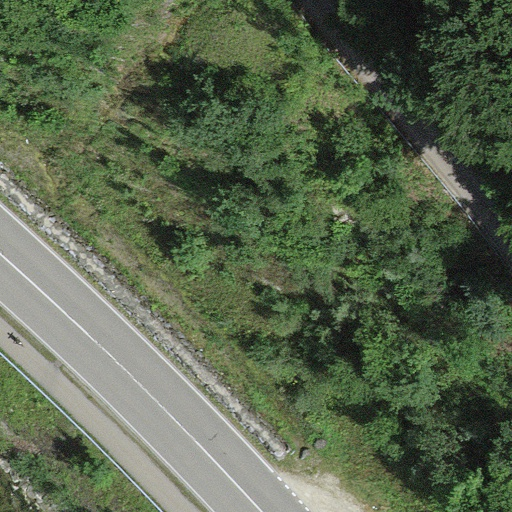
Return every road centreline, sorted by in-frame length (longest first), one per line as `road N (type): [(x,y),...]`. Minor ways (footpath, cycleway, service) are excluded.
road 1 (primary): [(0,242),(232,463),(269,511)]
road 2 (track): [(511,247),(314,0)]
